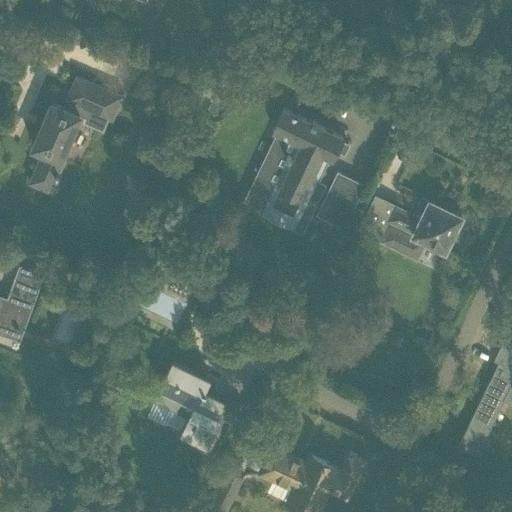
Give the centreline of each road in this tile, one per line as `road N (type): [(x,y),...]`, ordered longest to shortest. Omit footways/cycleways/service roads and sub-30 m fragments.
road 1 (residential): [(416,437),(511,238)]
road 2 (residential): [(416,437),(221,348)]
road 3 (residential): [(511,169),(327,86)]
